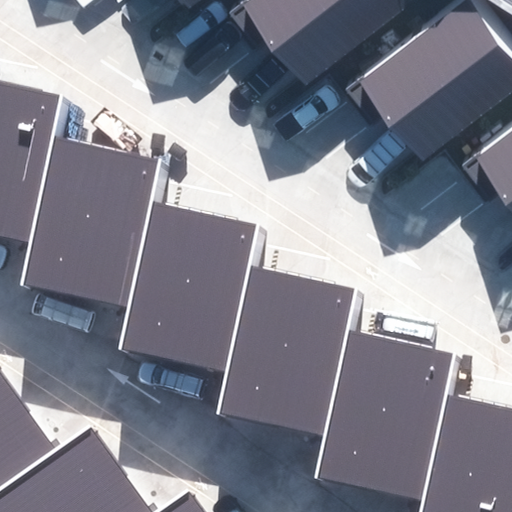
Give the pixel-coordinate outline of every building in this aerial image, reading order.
[(265,0),(292,33),(313,60),(389,0),(265,0)] [(408,105),(428,132),(511,67),(511,21),(495,0),(433,0),(366,52),(408,105)] [(22,77),(0,72),(0,232),(44,241),(67,129),(76,88),(22,77)] [(511,168),(511,105),(482,129),(511,168)] [(120,140),(67,129),(44,241),(36,281),(142,303),(165,193),(173,151),(120,140)] [(219,204),(165,193),(142,303),(133,346),(241,369),(264,258),(273,215),(219,204)] [(318,268),(264,258),(241,369),(233,410),(340,432),(363,321),(371,279),(318,268)] [(413,331),(363,321),(340,432),(332,474),(433,494),(456,382),(464,341),(413,331)] [(0,363),(0,497),(75,445),(43,400),(11,355),(0,363)] [(511,511),(511,393),(499,391),(456,382),(433,494),(428,511),(511,511)] [(75,445),(0,497),(0,511),(170,511),(173,510),(141,466),(109,421),(75,445)] [(173,510),(170,511),(226,511),(208,486),(173,510)]
